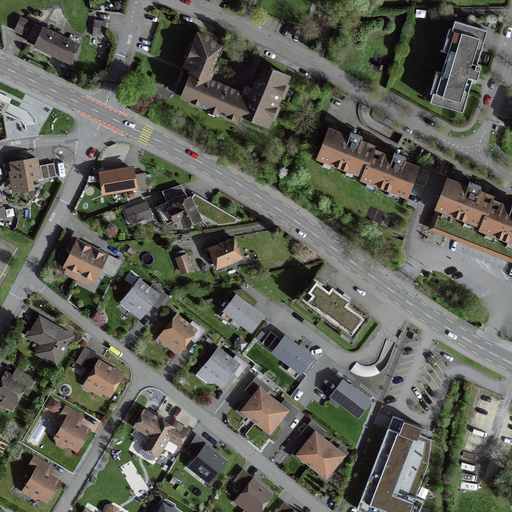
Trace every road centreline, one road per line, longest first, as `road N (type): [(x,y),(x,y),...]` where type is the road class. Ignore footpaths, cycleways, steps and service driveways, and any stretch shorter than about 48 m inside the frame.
road 1 (secondary): [(103,114),(246,188),(433,320),(511,363)]
road 2 (residential): [(161,0),(244,29),(473,156)]
road 3 (residential): [(321,511),(143,371)]
road 4 (residential): [(143,371),(60,511)]
road 5 (residential): [(143,371),(26,276)]
road 6 (residential): [(26,276),(90,143)]
